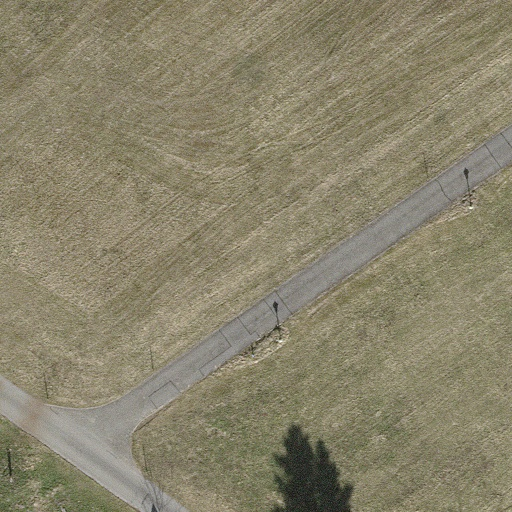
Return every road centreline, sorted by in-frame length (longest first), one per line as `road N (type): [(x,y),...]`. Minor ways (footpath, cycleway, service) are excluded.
road 1 (track): [(82,452),(511,149)]
road 2 (track): [(0,398),(153,511)]
